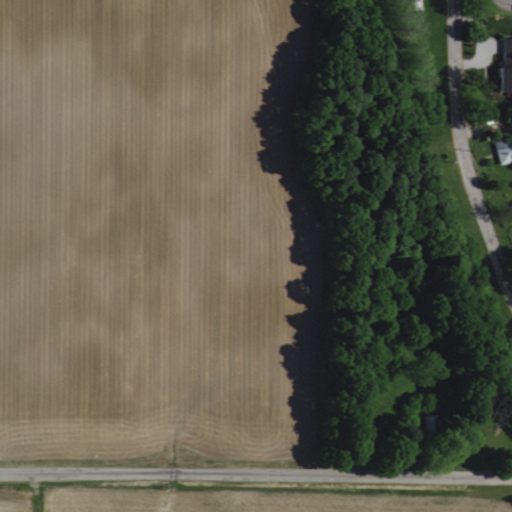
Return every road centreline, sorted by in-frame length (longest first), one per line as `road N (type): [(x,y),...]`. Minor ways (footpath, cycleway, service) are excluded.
road 1 (residential): [(511,479),(0,473)]
road 2 (residential): [(450,0),(462,156),(511,306)]
